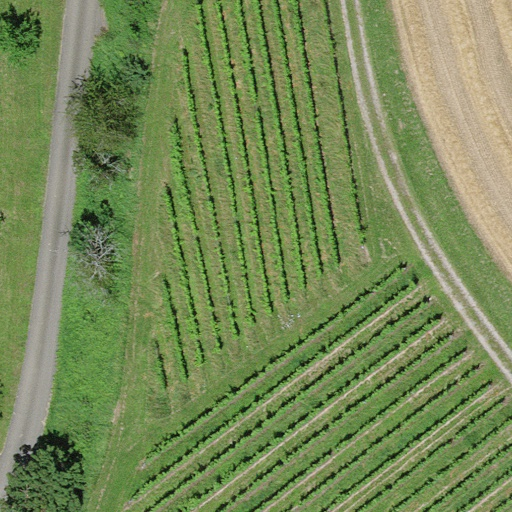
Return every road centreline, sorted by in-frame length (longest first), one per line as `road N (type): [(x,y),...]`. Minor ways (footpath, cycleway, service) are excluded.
road 1 (unclassified): [(0,511),(29,417),(58,248),(86,0)]
road 2 (track): [(355,0),(382,168),(416,234),(511,365)]
